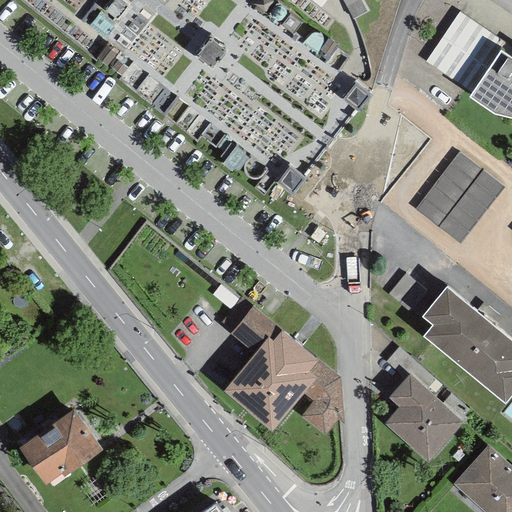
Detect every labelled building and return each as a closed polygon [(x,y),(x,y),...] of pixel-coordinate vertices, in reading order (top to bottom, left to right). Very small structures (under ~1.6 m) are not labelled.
[(502,42),(459,12),(424,62),(468,92),(502,42)] [(511,58),(500,51),(468,98),(494,115),(511,119),(511,58)] [(459,152),(415,209),(437,226),(481,169),(459,152)] [(504,186),(481,169),(437,226),(459,244),(504,186)] [(406,273),(387,294),(407,312),(426,291),(406,273)] [(421,317),(432,326),(422,337),(505,404),(511,395),(511,341),(446,287),(421,317)] [(272,341),(281,331),(252,307),(229,334),(254,354),(268,337),(272,341)] [(340,378),(281,331),(272,341),(268,337),(254,354),(223,392),(271,433),(303,394),(312,401),(299,416),(325,436),(337,421),(342,424),(340,378)] [(385,362),(404,380),(409,374),(426,389),(435,380),(398,347),(385,362)] [(426,389),(409,374),(404,380),(388,398),(398,407),(383,423),(426,462),(441,446),(462,423),(426,389)] [(74,410),(18,448),(45,486),(61,475),(63,478),(102,451),(100,447),(74,410)] [(511,511),(511,468),(486,446),(452,484),(484,511),(511,511)]
